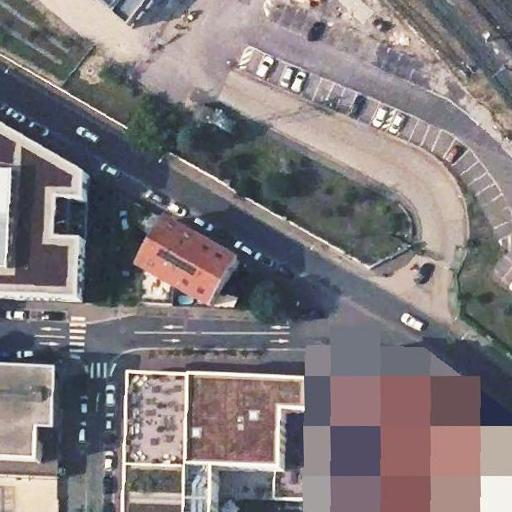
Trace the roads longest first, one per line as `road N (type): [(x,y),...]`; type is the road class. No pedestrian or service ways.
road 1 (unclassified): [(0,81),(444,337)]
road 2 (unclassified): [(106,332),(444,337)]
road 3 (unclassified): [(107,511),(106,332)]
